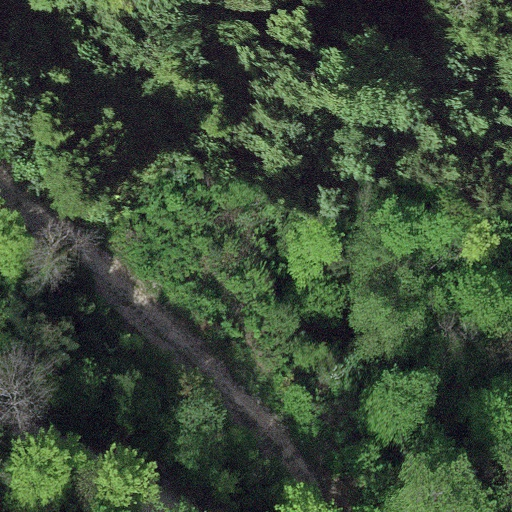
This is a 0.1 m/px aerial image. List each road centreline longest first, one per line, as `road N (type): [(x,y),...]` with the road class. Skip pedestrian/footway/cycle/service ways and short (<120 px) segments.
road 1 (track): [(0,164),(226,361),(327,511)]
road 2 (track): [(156,511),(0,413)]
